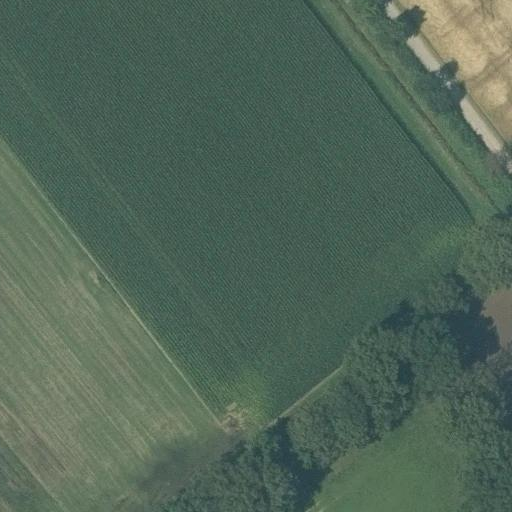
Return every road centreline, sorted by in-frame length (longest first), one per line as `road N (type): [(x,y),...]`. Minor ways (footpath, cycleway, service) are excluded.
road 1 (unknown): [(425,302),(184,511)]
road 2 (track): [(511,482),(425,302),(511,233)]
road 3 (track): [(380,0),(511,165)]
